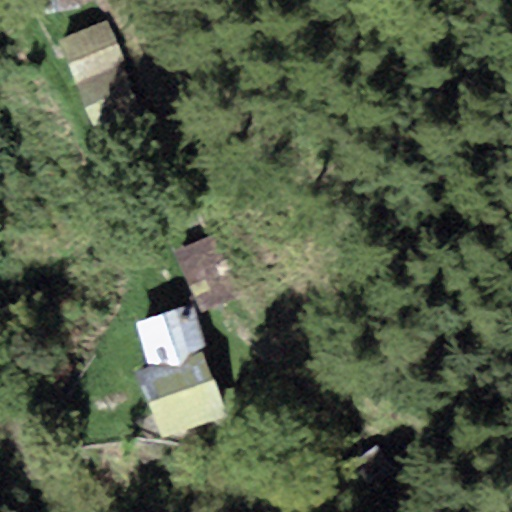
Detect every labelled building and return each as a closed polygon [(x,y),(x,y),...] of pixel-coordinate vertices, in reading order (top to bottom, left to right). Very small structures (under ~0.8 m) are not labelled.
[(43,0),(49,17),(102,0),(43,0)] [(115,23),(62,41),(97,137),(149,118),(115,23)] [(232,227),(184,242),(209,319),(257,303),(232,227)] [(191,306),(138,325),(153,370),(138,376),(163,449),(232,425),(191,306)] [(412,511),(381,462),(352,480),(372,511),(412,511)]
